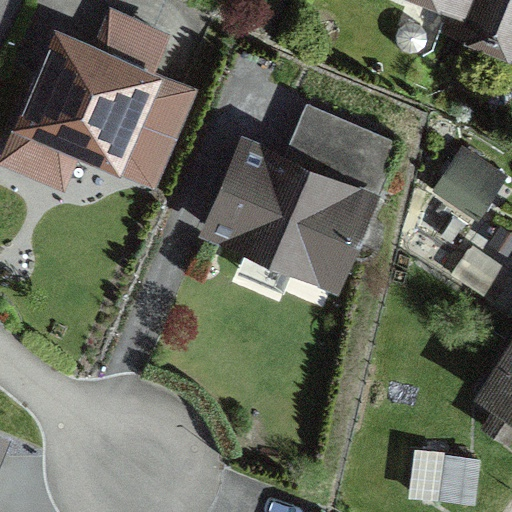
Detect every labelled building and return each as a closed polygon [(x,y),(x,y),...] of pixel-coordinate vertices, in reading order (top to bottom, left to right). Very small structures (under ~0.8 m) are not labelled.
[(430,0),(455,10),(459,0),(430,0)] [(511,0),(459,0),(455,10),(448,28),(511,54),(511,0)] [(56,32),(1,170),(64,195),(77,161),(154,191),(195,87),(56,32)] [(243,142),(204,238),(338,292),(396,149),(308,114),(289,160),(243,142)] [(484,211),(505,175),(459,149),(438,185),(484,211)] [(501,442),(511,425),(511,351),(484,396),(499,406),(483,431),(501,442)] [(0,511),(0,473),(10,448),(0,443),(0,511)] [(472,461),(416,453),(410,496),(467,503),(472,461)]
